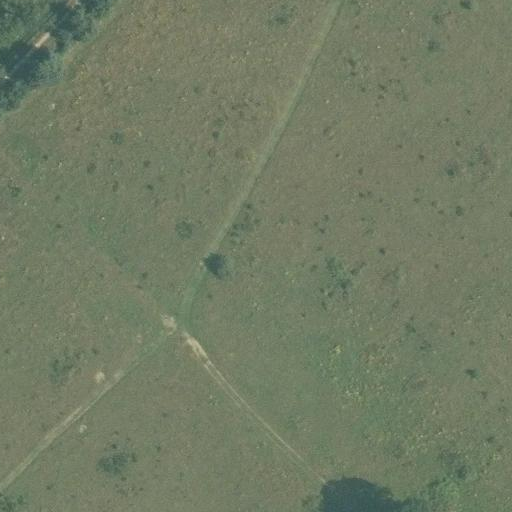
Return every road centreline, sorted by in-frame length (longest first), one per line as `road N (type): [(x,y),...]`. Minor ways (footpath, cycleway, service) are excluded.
road 1 (track): [(176,325),(186,286),(270,144),(338,0)]
road 2 (track): [(349,511),(252,416),(176,325)]
road 3 (track): [(176,325),(0,489)]
